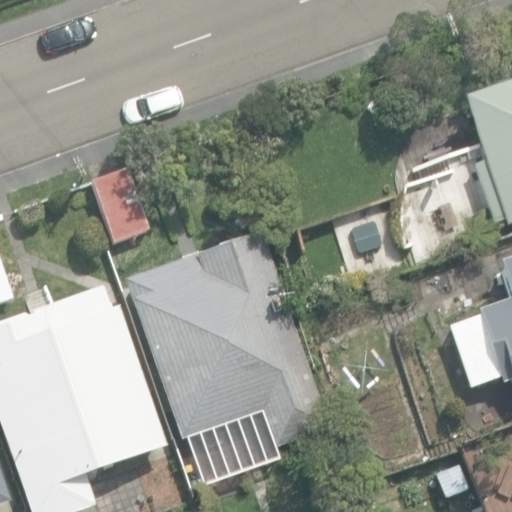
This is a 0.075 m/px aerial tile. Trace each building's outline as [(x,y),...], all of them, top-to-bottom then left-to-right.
[(502,229),(511,225),(511,84),(458,104),(476,154),(467,157),(491,224),(499,222),(502,229)] [(89,181),(109,243),(145,232),(125,170),(89,181)] [(267,435),(272,449),(330,429),(267,256),(258,232),(122,282),(180,442),(259,413),(267,435)] [(511,382),(511,384),(511,260),(495,266),(507,301),(473,313),(476,321),(448,330),(469,389),(496,379),(499,387),(511,382)] [(0,303),(10,300),(0,271),(0,303)] [(0,433),(27,511),(80,511),(93,508),(82,477),(163,448),(114,309),(105,312),(97,290),(26,315),(28,319),(21,322),(20,317),(0,323),(0,433)] [(0,506),(9,503),(0,478),(0,506)] [(439,489),(443,499),(466,490),(462,480),(439,489)] [(248,511),(244,499),(210,511),(248,511)]
